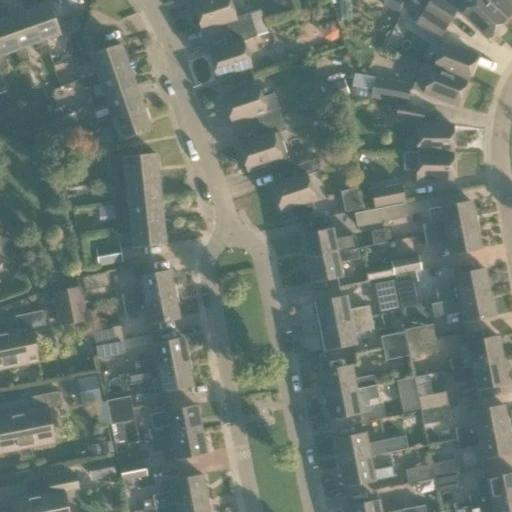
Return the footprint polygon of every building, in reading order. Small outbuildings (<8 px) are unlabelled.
[(227,23),(230,33),(253,26),(250,15),(236,19),(229,0),(207,0),(194,4),(202,31),(227,23)] [(403,0),(385,0),(386,9),(390,9),(400,15),(407,2),(403,0)] [(433,0),(432,0),(425,13),(449,27),(457,13),(433,0)] [(488,40),(507,21),(485,0),(477,0),(462,16),(488,40)] [(511,0),(485,0),(507,21),(511,15),(511,0)] [(50,4),(28,12),(39,43),(37,44),(41,57),(50,54),(46,40),(61,35),(50,4)] [(261,11),(250,15),(253,26),(264,22),(261,11)] [(37,44),(39,43),(28,12),(6,19),(17,51),(16,52),(20,65),(29,61),(25,48),(37,44)] [(425,13),(417,27),(441,41),(449,27),(425,13)] [(67,38),(78,31),(74,18),(62,23),(67,38)] [(0,21),(0,71),(8,69),(4,55),(15,51),(16,52),(17,51),(6,19),(0,21)] [(264,22),(253,26),(257,37),(268,34),(264,22)] [(253,26),(230,33),(234,45),(209,53),(218,80),(252,69),(243,42),(257,37),(253,26)] [(92,63),(96,76),(97,78),(129,67),(121,45),(106,50),(101,35),(78,42),(83,56),(76,58),(79,67),(92,63)] [(445,44),(435,70),(468,83),(478,57),(445,44)] [(411,91),(424,96),(457,109),(468,83),(435,70),(421,65),(411,91)] [(103,96),(104,98),(135,88),(129,67),(97,78),(96,76),(83,80),(86,89),(99,85),(103,96)] [(370,98),(406,105),(410,85),(374,78),(370,98)] [(320,88),(326,103),(349,95),(343,80),(320,88)] [(106,106),(110,118),(111,120),(143,110),(135,88),(104,98),(103,96),(90,100),(94,111),(106,106)] [(256,116),(260,127),(283,119),(275,94),(261,98),(258,88),(224,98),(232,124),(256,116)] [(47,120),(61,115),(57,104),(43,108),(47,120)] [(396,118),(421,123),(423,110),(398,105),(396,118)] [(143,110),(111,120),(110,118),(97,123),(100,132),(114,128),(118,142),(150,132),(143,110)] [(279,134),(286,132),(283,119),(260,127),(263,137),(239,145),(248,172),(270,165),(271,168),(288,163),(279,134)] [(417,126),(417,154),(452,154),(453,127),(417,126)] [(334,150),(336,134),(324,132),(321,148),(334,150)] [(403,153),(403,172),(417,172),(417,181),(452,181),(452,154),(417,154),(403,153)] [(124,168),(125,180),(125,182),(158,179),(155,156),(123,159),(123,157),(108,159),(109,169),(124,168)] [(282,212),(291,210),(293,216),(297,218),(312,214),(314,208),(313,202),(314,202),(306,176),(321,171),(317,159),(293,167),(296,178),(273,186),(282,212)] [(126,190),(127,202),(128,204),(160,201),(158,179),(125,182),(125,180),(111,182),(112,191),(126,190)] [(403,202),(401,188),(400,185),(371,190),(374,208),(403,202)] [(130,224),(130,226),(162,223),(160,201),(128,204),(127,202),(113,204),(114,214),(129,212),(130,224)] [(422,226),(423,235),(474,226),(469,202),(440,208),(442,222),(422,226)] [(405,204),(380,209),(383,222),(407,218),(405,204)] [(383,222),(380,209),(355,214),(357,227),(383,222)] [(130,226),(130,224),(115,226),(116,236),(131,234),(132,249),(165,246),(162,223),(130,226)] [(474,226),(423,235),(426,247),(446,243),(449,256),(479,250),(474,226)] [(331,229),(300,236),(304,259),(357,249),(354,236),(333,241),(331,229)] [(96,250),(97,265),(122,263),(121,247),(96,250)] [(357,249),(304,259),(309,285),(341,278),(338,263),(359,259),(357,249)] [(390,264),(393,277),(419,272),(416,258),(390,264)] [(366,269),(368,282),(393,277),(390,264),(366,269)] [(437,302),(488,293),(483,270),(452,276),(454,286),(435,290),(437,302)] [(121,296),(123,306),(173,296),(168,272),(138,278),(141,292),(121,296)] [(413,274),(395,278),(402,309),(419,306),(413,274)] [(82,280),(85,293),(109,288),(107,275),(82,280)] [(86,321),(80,287),(51,292),(58,326),(86,321)] [(462,324),(492,318),(488,293),(437,302),(431,304),(434,319),(460,314),(462,324)] [(173,296),(123,306),(125,316),(145,312),(147,326),(178,320),(173,296)] [(313,303),(318,327),(370,316),(368,306),(348,310),(345,297),(313,303)] [(397,302),(381,305),(383,313),(398,310),(397,302)] [(43,313),(15,318),(18,331),(0,334),(0,368),(37,362),(30,329),(45,326),(43,313)] [(318,327),(323,352),(354,346),(352,335),(373,331),(370,316),(318,327)] [(404,331),(407,344),(433,339),(431,326),(404,331)] [(93,334),(95,347),(122,341),(119,329),(93,334)] [(380,338),(382,349),(404,344),(402,333),(380,338)] [(451,370),(501,360),(497,337),(456,345),(459,358),(449,360),(451,370)] [(134,363),(136,374),(186,363),(181,339),(151,345),(154,359),(134,363)] [(409,357),(436,352),(433,339),(407,344),(409,357)] [(122,341),(95,347),(98,361),(125,356),(122,341)] [(406,355),(404,344),(382,349),(384,360),(406,355)] [(506,385),(501,360),(451,370),(454,384),(474,381),(476,391),(506,385)] [(161,392),(161,393),(191,387),(186,363),(136,374),(138,383),(147,382),(149,392),(152,394),(161,392)] [(319,373),(324,396),(375,385),(373,376),(354,380),(351,366),(319,373)] [(95,376),(78,379),(83,405),(100,401),(95,376)] [(399,394),(414,391),(412,378),(396,381),(399,394)] [(375,385),(324,396),(329,420),(360,414),(358,403),(372,401),(371,396),(377,395),(375,385)] [(35,412),(0,418),(0,452),(48,443),(42,410),(48,409),(62,406),(59,393),(32,398),(35,412)] [(418,399),(420,411),(448,406),(445,394),(418,399)] [(107,404),(109,415),(133,410),(131,399),(107,404)] [(448,406),(420,411),(423,426),(451,421),(448,406)] [(503,406),(463,413),(466,427),(454,430),(456,439),(507,429),(503,406)] [(154,429),(148,430),(150,441),(200,431),(195,407),(165,413),(151,416),(154,429)] [(133,410),(109,415),(111,426),(135,422),(133,410)] [(511,454),(507,429),(456,439),(458,450),(478,447),(481,460),(511,454)] [(200,431),(150,441),(152,451),(172,447),(174,461),(205,455),(200,431)] [(333,440),(338,463),(389,453),(387,444),(367,448),(364,434),(333,440)] [(389,453),(338,463),(342,488),(374,482),(372,471),(392,468),(389,453)] [(87,464),(91,481),(115,476),(111,458),(87,464)] [(455,462),(431,467),(434,479),(458,474),(455,462)] [(121,482),(141,479),(146,478),(146,477),(144,467),(120,471),(121,482)] [(408,485),(432,481),(434,479),(431,467),(406,471),(408,485)] [(434,479),(432,481),(435,494),(460,489),(458,474),(434,479)] [(467,498),(469,507),(511,498),(511,474),(479,481),(477,484),(479,495),(467,498)] [(50,494),(8,502),(10,511),(61,511),(58,493),(63,492),(78,489),(75,475),(48,480),(50,494)] [(174,496),(152,500),(154,510),(206,500),(201,476),(171,482),(174,496)] [(511,511),(511,498),(469,507),(470,511),(511,511)] [(152,500),(142,502),(143,511),(144,511),(154,510),(152,500)] [(208,511),(206,500),(154,510),(154,511),(208,511)] [(424,511),(423,507),(396,511),(379,511),(378,501),(347,508),(347,511),(424,511)]
